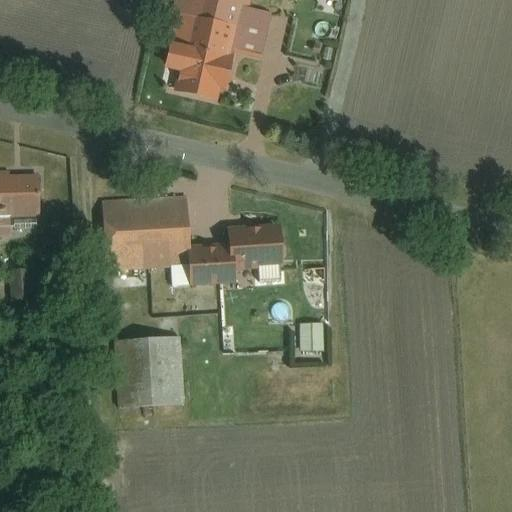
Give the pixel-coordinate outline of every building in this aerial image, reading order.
[(245,6),(246,0),(177,0),(162,67),(186,73),(218,80),(227,82),(235,48),(245,6)] [(271,12),(245,6),(235,48),(261,54),(271,12)] [(218,80),(186,73),(181,97),(212,104),(218,80)] [(33,175),(0,174),(0,216),(33,216),(33,175)] [(183,198),(103,203),(106,269),(187,264),(183,198)] [(284,222),(230,225),(231,247),(232,270),(286,268),(284,222)] [(232,270),(231,247),(189,250),(192,287),(234,284),(232,270)] [(301,324),(302,352),(325,351),(324,323),(301,324)] [(181,341),(117,342),(118,401),(182,401),(181,341)]
